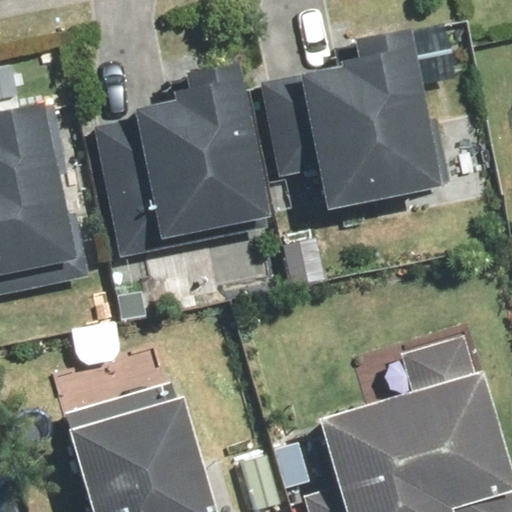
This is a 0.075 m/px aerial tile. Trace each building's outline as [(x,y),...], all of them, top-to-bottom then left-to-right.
[(434,124),(413,128),(396,36),(337,47),(343,72),(286,83),(309,212),(417,192),(445,186),(434,124)] [(158,105),(119,113),(144,246),(250,226),(220,71),(174,80),(175,86),(155,90),(158,105)] [(0,281),(23,277),(24,280),(0,285),(0,300),(80,286),(77,272),(67,219),(53,221),(44,180),(58,177),(46,109),(0,118),(0,281)] [(511,511),(511,500),(456,330),(359,362),(374,404),(300,428),(328,511),(511,511)] [(203,511),(177,399),(58,426),(77,511),(203,511)]
